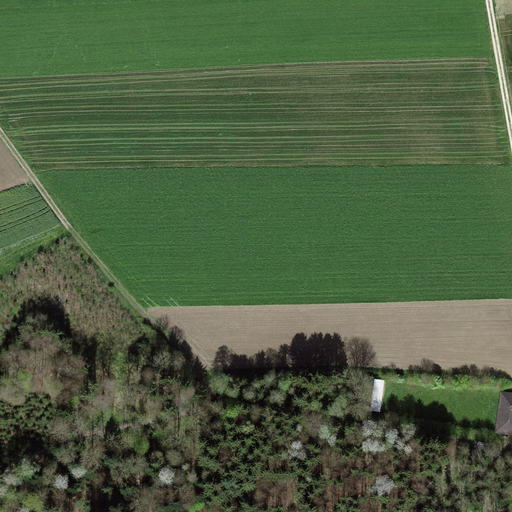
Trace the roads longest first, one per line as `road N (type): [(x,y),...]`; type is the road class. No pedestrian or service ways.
road 1 (track): [(0,132),(219,406),(511,445)]
road 2 (track): [(219,406),(70,437),(0,471)]
road 3 (track): [(511,142),(486,0)]
